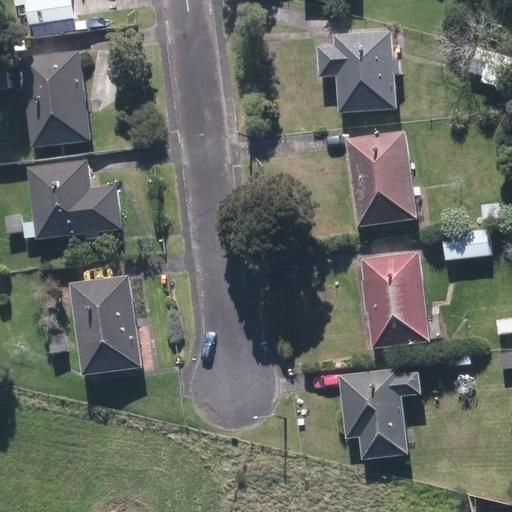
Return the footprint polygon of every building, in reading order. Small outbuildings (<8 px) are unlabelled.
[(54,0),(27,4),(31,29),(77,23),(73,0),(54,0)] [(339,80),(342,117),(400,114),(398,78),(403,78),(402,62),(397,63),(395,36),(337,40),(338,51),(321,52),(323,81),(339,80)] [(511,92),(511,87),(511,47),(482,43),(478,77),(487,79),(486,89),(511,92)] [(24,62),(35,153),(93,146),(82,56),(24,62)] [(350,144),(360,232),(418,224),(407,137),(350,144)] [(31,172),(40,245),(89,239),(90,243),(103,241),(102,238),(124,235),(119,190),(94,193),(90,165),(31,172)] [(507,204),(485,204),(486,218),(507,218),(507,204)] [(8,220),(10,236),(25,235),(24,218),(8,220)] [(442,238),(445,260),(489,256),(485,229),(442,233),(442,238)] [(364,263),(375,352),(434,345),(423,256),(364,263)] [(75,289),(87,380),(143,374),(131,282),(75,289)] [(511,320),(498,322),(500,337),(511,336),(511,320)] [(51,340),(53,356),(69,354),(67,338),(51,340)] [(511,354),(502,356),(503,372),(511,370),(511,354)] [(456,357),(457,368),(473,367),(472,356),(456,357)] [(362,441),(365,462),(410,458),(404,400),(424,398),(422,376),(402,378),(402,374),(343,380),(349,442),(362,441)]
